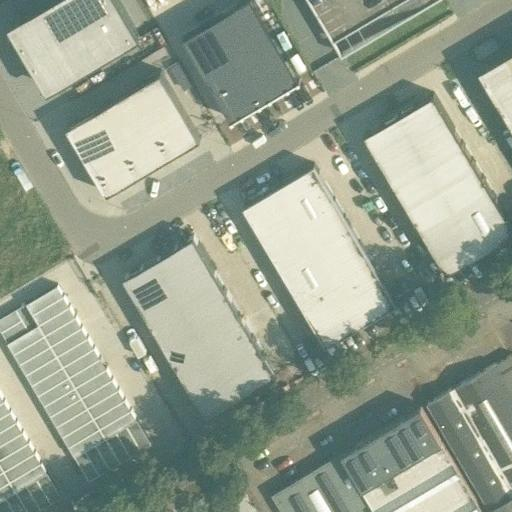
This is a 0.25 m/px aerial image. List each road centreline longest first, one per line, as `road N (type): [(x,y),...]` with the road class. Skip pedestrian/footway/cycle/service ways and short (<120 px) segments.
road 1 (unclassified): [(511,2),(95,251),(0,93)]
road 2 (unclassified): [(121,511),(511,280)]
